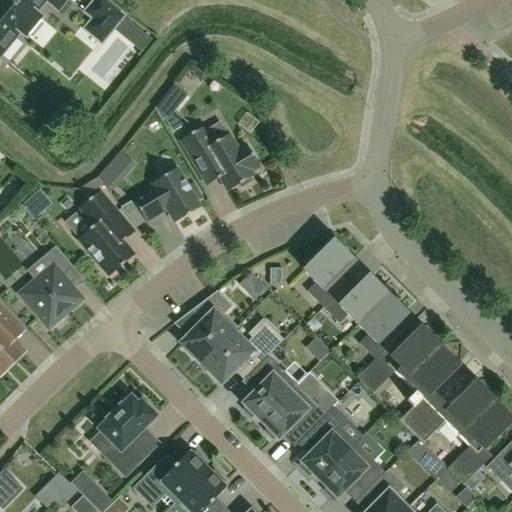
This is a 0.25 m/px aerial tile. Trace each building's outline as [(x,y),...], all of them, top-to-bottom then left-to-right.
[(0,0),(0,54),(19,32),(27,38),(42,20),(34,14),(45,0),(46,0),(58,10),(65,0),(0,0)] [(101,43),(109,32),(122,17),(101,0),(96,0),(86,13),(94,20),(85,30),(101,43)] [(504,38),(511,33),(511,32),(504,16),(495,20),(504,38)] [(211,143),(205,132),(203,129),(180,142),(205,183),(218,175),(228,192),(239,186),(240,189),(251,182),(250,179),(253,177),(250,173),(259,168),(245,145),(237,151),(228,136),(215,144),(211,143)] [(119,154),(98,179),(107,187),(128,163),(119,154)] [(132,201),(145,223),(167,210),(175,224),(199,209),(176,170),(152,185),(153,188),(132,201)] [(133,234),(118,216),(99,193),(79,210),(94,227),(78,241),(109,277),(133,257),(122,243),(133,234)] [(21,261),(34,256),(22,228),(10,233),(21,261)] [(307,293),(322,308),(344,287),(335,279),(352,262),(334,244),(304,273),(315,284),(307,293)] [(56,249),(44,259),(52,268),(19,295),(48,329),(81,301),(62,277),(72,268),(56,249)] [(274,270),(275,287),(287,286),(286,270),(274,270)] [(344,287),(322,308),(338,324),(347,316),(357,326),(387,296),(369,279),(352,296),(344,287)] [(201,364),(232,333),(219,320),(232,308),(217,292),(189,313),(201,324),(181,344),(184,348),(182,349),(192,359),(193,357),(201,364)] [(387,296),(357,326),(367,336),(359,345),(375,361),(384,351),(396,340),(388,331),(405,314),(387,296)] [(0,375),(1,376),(23,354),(12,342),(22,332),(0,308),(0,375)] [(232,333),(201,364),(208,372),(206,374),(216,383),(218,381),(221,385),(251,355),(259,363),(257,365),(258,366),(260,364),(267,357),(283,341),(272,331),(259,344),(253,338),(245,346),(232,333)] [(384,351),(375,361),(356,379),(372,394),(394,373),(415,394),(407,402),(412,408),(399,421),(423,445),(444,423),(469,448),(447,470),(463,485),(491,457),(483,449),(511,421),(476,385),(449,411),(430,392),(456,366),(421,331),(392,359),(384,351)] [(310,351),(322,363),(333,353),(320,341),(310,351)] [(296,386),(267,357),(260,364),(258,366),(247,377),(258,388),(241,405),(244,408),(241,411),(250,419),(253,416),(259,423),(296,386)] [(295,424),(306,435),(326,415),(296,386),(259,423),(266,430),(263,433),(272,441),(274,438),(277,441),(295,424)] [(110,445),(101,455),(125,479),(142,461),(129,447),(135,441),(132,439),(152,419),(150,418),(153,415),(143,405),(140,408),(138,406),(136,409),(128,401),(118,411),(117,410),(106,422),(107,423),(97,432),(110,445)] [(355,445),(326,415),(306,435),(317,446),(311,452),(312,452),(298,466),(308,477),(311,474),(318,481),(355,445)] [(365,494),(370,488),(385,474),(355,445),(318,481),(326,489),(323,491),(334,502),(353,482),(365,494)] [(511,451),(507,447),(486,468),(486,469),(488,467),(500,480),(508,472),(511,476),(511,451)] [(132,490),(143,501),(156,488),(173,505),(207,471),(203,466),(206,463),(195,453),(192,456),(189,452),(164,478),(154,468),(132,490)] [(447,470),(438,461),(428,471),(437,480),(447,470)] [(404,511),(407,510),(395,498),(405,487),(388,470),(385,474),(370,488),(380,499),(366,511),(404,511)] [(202,511),(225,489),(222,485),(225,482),(214,471),(211,474),(207,471),(173,505),(179,511),(202,511)] [(55,502),(70,488),(57,475),(43,489),(55,502)] [(0,496),(10,486),(0,476),(0,496)] [(91,484),(80,495),(94,509),(105,498),(91,484)] [(55,502),(61,508),(76,494),(70,488),(55,502)] [(469,490),(460,502),(473,511),(476,511),(485,501),(469,490)] [(69,505),(75,511),(84,502),(78,496),(69,505)]
